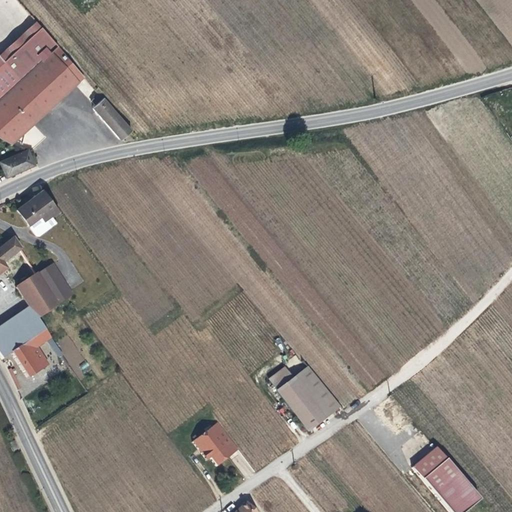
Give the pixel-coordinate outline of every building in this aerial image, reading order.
[(38,29),(41,26),(35,19),(31,22),(34,25),(38,29)] [(0,56),(4,60),(42,28),(41,26),(38,29),(34,25),(0,52),(0,56)] [(0,56),(0,137),(7,141),(76,84),(52,54),(59,48),(42,28),(4,60),(0,56)] [(117,138),(126,132),(129,131),(101,97),(91,106),(112,133),(117,138)] [(33,165),(26,150),(0,160),(0,163),(6,177),(33,165)] [(17,211),(34,234),(36,237),(40,237),(42,235),(56,224),(51,217),(59,211),(44,191),(17,211)] [(11,239),(0,247),(0,271),(4,269),(0,263),(0,262),(18,249),(11,239)] [(35,274),(33,273),(15,285),(16,287),(15,288),(26,306),(34,319),(36,318),(71,295),(51,264),(35,274)] [(34,319),(26,306),(0,323),(0,357),(0,358),(8,352),(43,329),(36,318),(34,319)] [(59,356),(61,355),(43,329),(8,352),(25,378),(46,365),(34,347),(45,339),(56,356),(57,355),(59,356)] [(302,434),(335,410),(303,371),(289,381),(281,371),(264,383),(302,434)] [(213,425),(208,429),(201,434),(187,444),(201,463),(205,460),(211,469),(234,453),(213,425)] [(463,511),(475,503),(432,450),(406,471),(440,511),(463,511)] [(253,511),(244,500),(242,502),(243,503),(250,511),(253,511)] [(229,511),(228,511),(250,511),(243,503),(231,511),(229,511)]
